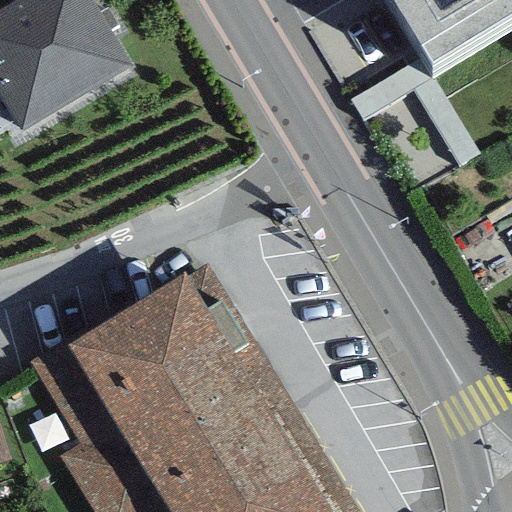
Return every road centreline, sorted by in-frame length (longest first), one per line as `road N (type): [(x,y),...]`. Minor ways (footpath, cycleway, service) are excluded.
road 1 (residential): [(511,477),(321,157)]
road 2 (residential): [(321,157),(183,225),(0,286)]
road 3 (residential): [(321,157),(228,0)]
